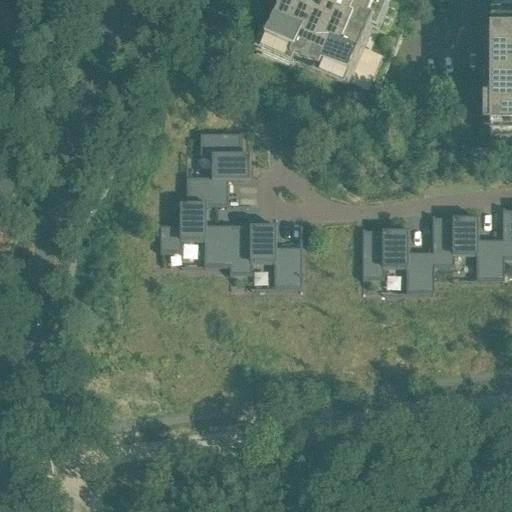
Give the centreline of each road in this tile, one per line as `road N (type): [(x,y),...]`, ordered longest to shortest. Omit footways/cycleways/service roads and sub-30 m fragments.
road 1 (track): [(511,401),(0,472)]
road 2 (tertiary): [(9,423),(32,396),(35,279),(88,98)]
road 3 (residential): [(511,198),(328,213)]
road 4 (residential): [(328,213),(272,208),(263,184),(271,175),(280,173),(309,196)]
road 5 (tertiary): [(88,98),(38,136),(0,192)]
